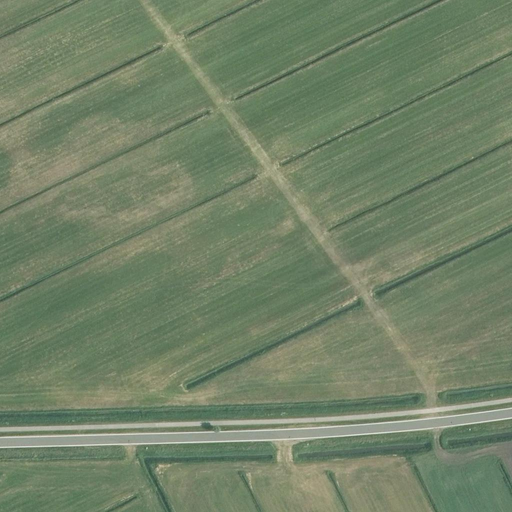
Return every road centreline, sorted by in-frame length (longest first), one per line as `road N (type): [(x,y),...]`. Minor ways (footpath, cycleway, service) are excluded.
road 1 (track): [(432,423),(430,394),(363,291),(144,0)]
road 2 (tertiary): [(0,442),(331,432),(511,413)]
